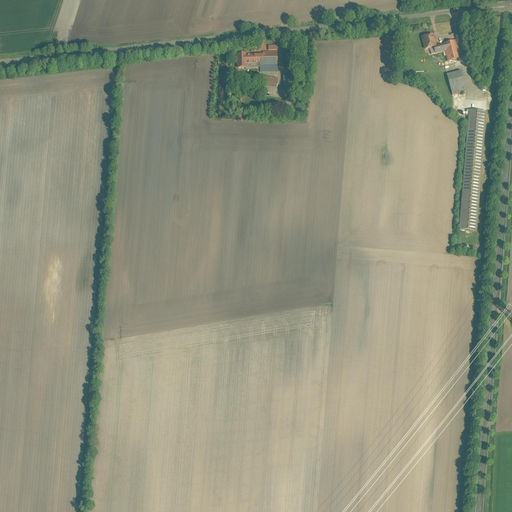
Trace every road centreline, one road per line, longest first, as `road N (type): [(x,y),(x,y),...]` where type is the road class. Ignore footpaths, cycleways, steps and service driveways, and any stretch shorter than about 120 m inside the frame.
road 1 (unclassified): [(0,64),(511,5)]
road 2 (tertiary): [(478,511),(511,64)]
